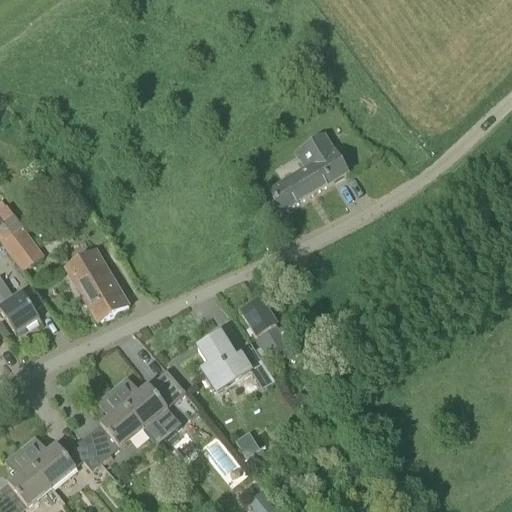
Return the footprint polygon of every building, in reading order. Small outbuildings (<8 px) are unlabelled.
[(335,158),(324,140),(301,154),(312,172),(271,196),(283,216),(348,178),(336,158),(335,158)] [(24,275),(44,259),(22,231),(2,247),(24,275)] [(101,327),(128,312),(96,255),(69,270),(101,327)] [(15,302),(1,281),(0,281),(0,313),(16,339),(40,323),(33,312),(43,306),(33,291),(15,302)] [(280,334),(262,305),(242,318),(270,363),(283,356),(287,363),(296,365),(305,360),(296,345),(298,344),(288,329),(280,334)] [(215,397),(236,384),(227,370),(237,363),(222,339),(199,354),(209,370),(201,375),(215,397)] [(263,365),(255,353),(255,352),(242,360),(263,394),(276,386),(263,365)] [(185,397),(166,375),(155,384),(176,406),(185,397)] [(128,383),(113,395),(143,432),(167,412),(148,389),(139,397),(128,383)] [(310,409),(307,405),(310,403),(305,396),(303,398),(300,394),(290,401),(301,415),(310,409)] [(143,432),(113,395),(99,407),(110,421),(101,429),(120,452),(143,432)] [(102,467),(112,459),(92,435),(83,443),(102,467)] [(239,446),(251,464),(264,455),(252,437),(239,446)] [(36,442),(21,455),(52,492),(77,472),(57,449),(48,457),(36,442)] [(92,475),(102,467),(83,443),(73,451),(92,475)] [(305,457),(298,448),(285,457),(292,466),(305,457)] [(59,500),(52,492),(21,455),(7,467),(18,481),(6,491),(22,511),(27,511),(38,504),(44,511),(59,500)] [(280,511),(263,493),(247,508),(251,511),(280,511)] [(14,511),(1,495),(0,495),(0,511),(14,511)]
